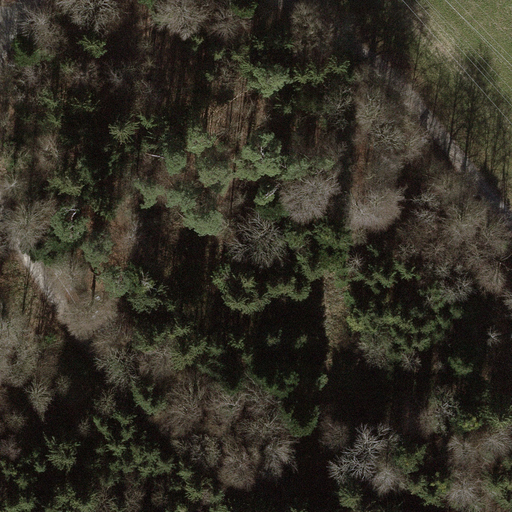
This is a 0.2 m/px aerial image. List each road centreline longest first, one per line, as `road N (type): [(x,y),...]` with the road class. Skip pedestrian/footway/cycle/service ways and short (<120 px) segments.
road 1 (track): [(263,511),(204,475),(96,360),(40,289),(0,213)]
road 2 (track): [(289,0),(391,74),(511,207)]
